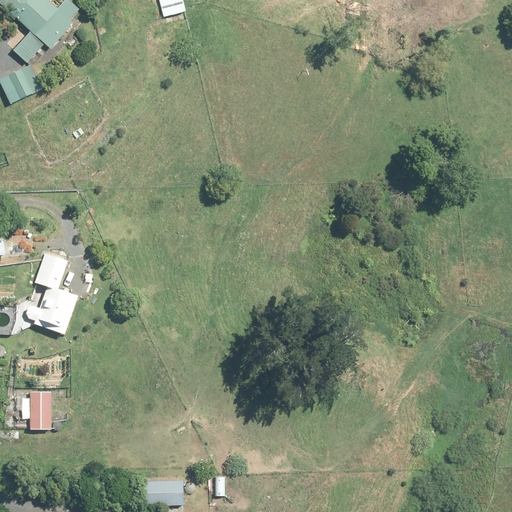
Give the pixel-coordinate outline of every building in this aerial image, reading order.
[(48,49),(72,24),(82,13),(67,0),(65,0),(57,9),(46,0),(0,0),(0,2),(29,31),(11,49),(26,64),(44,45),(48,49)] [(183,0),(158,0),(163,18),(186,12),(183,0)] [(32,65),(0,78),(0,82),(11,106),(43,91),(32,65)] [(67,260),(44,253),(36,283),(59,289),(67,260)] [(63,334),(77,297),(60,290),(55,302),(46,298),(43,307),(52,310),(45,328),(63,334)] [(50,430),(51,392),(31,392),(31,399),(23,399),(22,419),(30,419),(30,429),(50,430)] [(225,477),(214,477),(214,496),(225,496),(225,477)] [(183,482),(143,482),(143,506),(183,506),(183,482)]
